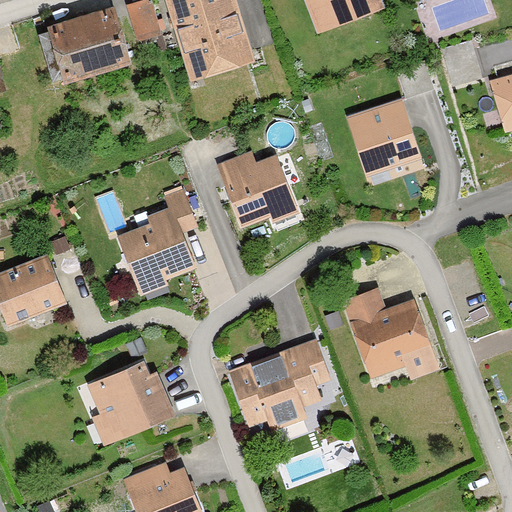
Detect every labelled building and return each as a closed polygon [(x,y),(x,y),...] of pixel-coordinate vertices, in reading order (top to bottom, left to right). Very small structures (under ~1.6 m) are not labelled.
[(160,36),(147,0),(142,0),(129,5),(143,42),(160,36)] [(234,0),(162,0),(187,81),(253,60),(234,0)] [(301,0),(315,33),(384,6),(381,0),(301,0)] [(51,36),(40,40),(54,81),(64,77),(66,82),(131,61),(115,10),(49,31),(51,36)] [(511,74),(490,81),(505,133),(511,130),(511,74)] [(405,102),(349,121),(369,179),(425,161),(405,102)] [(249,149),(215,163),(240,226),(268,215),(270,220),(295,210),(272,153),(253,161),(249,149)] [(186,193),(168,200),(170,207),(189,200),(186,193)] [(197,268),(173,214),(115,239),(139,294),(167,281),(197,268)] [(46,254),(0,271),(0,307),(6,323),(63,302),(46,254)] [(350,324),(385,311),(376,285),(341,298),(350,324)] [(428,346),(412,301),(385,311),(350,324),(369,376),(405,362),(411,377),(436,367),(428,346)] [(315,338),(229,367),(248,422),(266,416),(270,425),(304,413),(301,404),(322,397),(317,383),(329,379),(315,338)] [(141,358),(85,381),(99,412),(89,416),(101,444),(173,413),(154,370),(147,373),(141,358)] [(163,461),(119,479),(133,511),(200,511),(181,463),(167,469),(163,461)]
